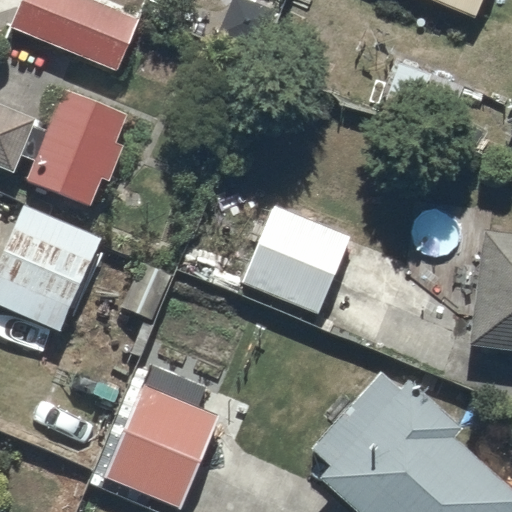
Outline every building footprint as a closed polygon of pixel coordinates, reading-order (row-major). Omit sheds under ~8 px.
[(136,8),(116,0),(15,0),(7,20),(114,63),(136,8)] [(278,0),(241,0),(227,35),(260,48),(278,0)] [(479,0),(450,0),(475,10),(479,0)] [(428,64),(395,55),(384,94),(416,102),(418,98),(454,108),(461,78),(427,69),(428,64)] [(124,105),(58,79),(42,124),(31,120),(20,149),(32,153),(26,171),(90,196),(101,169),(108,172),(122,137),(113,133),(124,105)] [(0,160),(9,164),(34,107),(0,92),(0,160)] [(99,228),(20,195),(0,240),(0,295),(59,321),(99,228)] [(348,231),(272,200),(241,277),(317,308),(348,231)] [(511,224),(479,221),(467,336),(511,341),(511,224)] [(180,501),(216,410),(196,402),(203,383),(153,363),(146,381),(135,376),(98,469),(180,501)] [(504,511),(511,503),(511,480),(453,431),(463,419),(409,373),(401,383),(379,364),(310,445),(327,459),(315,472),(362,511),(504,511)]
